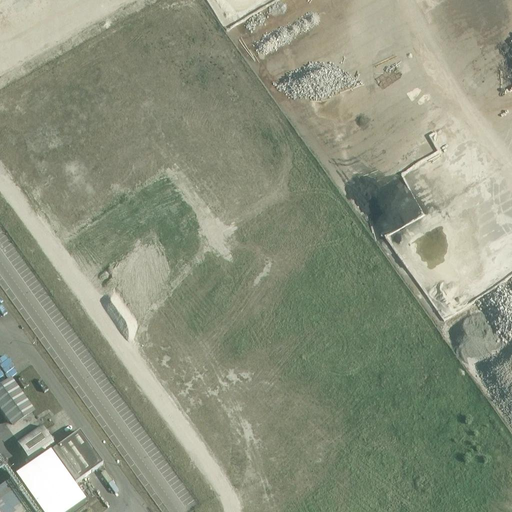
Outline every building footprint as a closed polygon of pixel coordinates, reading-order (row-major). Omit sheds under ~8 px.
[(14,341),(5,351),(22,367),(27,361),(23,358),(26,354),(14,341)] [(10,357),(0,363),(9,376),(19,370),(10,357)] [(11,382),(0,390),(0,412),(11,428),(33,412),(11,382)] [(65,419),(59,424),(65,432),(71,426),(65,419)] [(32,462),(56,445),(43,427),(19,444),(32,462)] [(74,484),(101,465),(79,434),(52,453),(74,484)] [(71,511),(84,503),(49,454),(15,479),(38,511),(71,511)]
